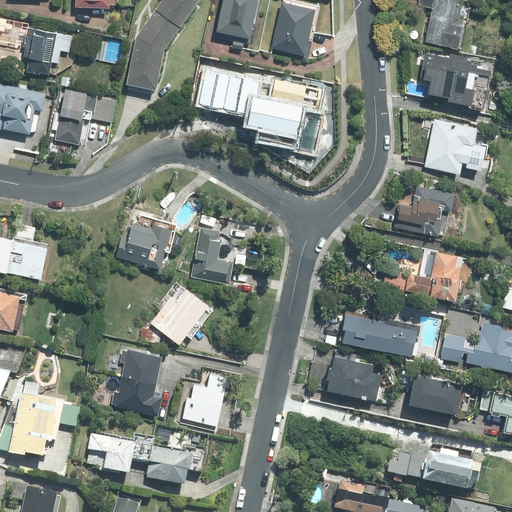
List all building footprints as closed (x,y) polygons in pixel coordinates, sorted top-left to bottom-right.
[(73,0),(73,7),(116,9),(115,0),(73,0)] [(163,0),(135,36),(134,36),(123,87),(153,94),(164,45),(200,0),(163,0)] [(254,26),(259,0),(221,0),(215,33),(246,40),(249,25),(254,26)] [(318,5),(295,0),(280,0),(269,52),(306,60),(318,5)] [(471,2),(464,0),(431,0),(422,42),(459,51),(471,2)] [(67,38),(14,21),(6,46),(25,52),(21,64),(56,75),(67,38)] [(464,58),(422,58),(422,44),(407,44),(407,64),(422,64),(422,89),(453,89),(453,76),(464,76),(464,58)] [(0,125),(31,134),(42,93),(0,82),(0,125)] [(287,127),(286,82),(231,83),(231,106),(250,106),(251,128),(287,127)] [(62,89),(51,139),(75,145),(81,118),(94,121),(99,97),(62,89)] [(474,128),(467,126),(434,119),(424,166),(457,174),(460,162),(464,163),(462,169),(476,172),(481,147),(471,145),(474,128)] [(393,222),(411,224),(424,225),(425,221),(432,222),(433,222),(434,211),(449,213),(451,191),(415,187),(413,204),(396,202),(393,222)] [(45,244),(32,242),(35,227),(18,224),(15,239),(0,236),(0,272),(39,279),(45,244)] [(167,228),(150,224),(148,230),(126,224),(123,238),(119,237),(114,257),(157,267),(167,228)] [(223,282),(227,260),(215,257),(220,231),(200,227),(191,276),(223,282)] [(459,257),(434,253),(430,276),(404,272),(400,291),(452,300),(459,257)] [(205,305),(179,284),(148,322),(174,343),(205,305)] [(511,288),(505,288),(503,308),(511,309),(511,288)] [(19,296),(0,291),(0,328),(11,331),(19,296)] [(345,313),(340,343),(410,356),(415,326),(345,313)] [(511,331),(480,324),(475,343),(442,336),(437,356),(511,373),(511,331)] [(157,414),(160,397),(152,396),(160,353),(126,347),(115,406),(157,414)] [(367,373),(369,364),(329,355),(322,388),(374,399),(379,375),(367,373)] [(0,395),(9,373),(0,371),(0,395)] [(207,423),(209,412),(217,413),(223,374),(209,372),(207,386),(196,384),(193,403),(184,401),(181,419),(207,423)] [(460,384),(416,376),(415,381),(411,380),(406,404),(454,413),(460,384)] [(52,402),(37,398),(40,385),(24,382),(14,427),(8,454),(38,461),(41,443),(50,445),(55,421),(48,420),(52,402)] [(482,391),(478,410),(504,415),(501,433),(511,435),(511,397),(508,396),(482,391)] [(77,408),(63,406),(60,428),(74,430),(77,408)] [(125,478),(128,462),(146,465),(143,481),(184,489),(190,456),(150,448),(152,438),(133,435),(132,440),(90,432),(89,437),(84,466),(100,469),(99,473),(125,478)] [(437,451),(435,458),(399,452),(395,451),(393,464),(387,463),(385,473),(419,479),(417,486),(473,496),(478,466),(453,461),(454,455),(437,451)] [(210,477),(213,460),(197,458),(194,474),(210,477)] [(383,511),(386,501),(372,498),(373,493),(337,483),(330,511),(335,511),(383,511)] [(50,511),(54,493),(25,488),(20,511),(50,511)] [(136,511),(139,504),(115,497),(111,511),(136,511)] [(427,511),(428,508),(388,500),(385,511),(427,511)] [(506,511),(447,501),(445,511),(506,511)]
